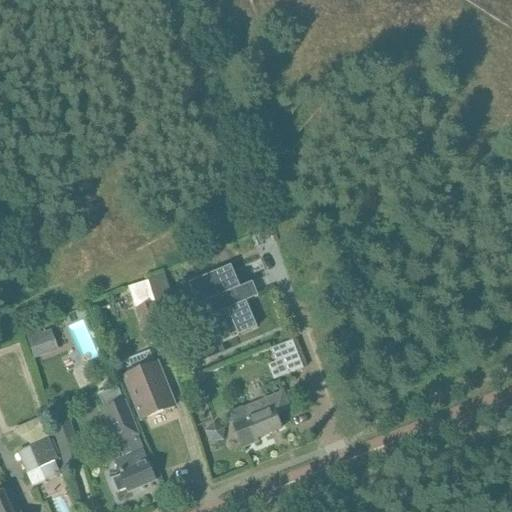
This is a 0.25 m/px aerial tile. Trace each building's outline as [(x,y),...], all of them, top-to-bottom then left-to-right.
[(231,266),(189,284),(198,306),(208,302),(214,316),(227,310),(238,336),(257,328),(246,302),(253,299),(248,285),(240,288),(233,271),(231,266)] [(166,276),(149,281),(155,302),(168,298),(172,297),(166,276)] [(155,302),(136,309),(148,346),(166,340),(155,302)] [(30,334),(35,359),(73,351),(68,326),(30,334)] [(292,341),(270,350),(275,363),(283,360),(289,375),(303,369),(292,341)] [(149,352),(122,363),(127,376),(123,377),(141,421),(175,407),(158,364),(154,365),(149,352)] [(219,374),(185,386),(204,439),(221,433),(208,399),(226,393),(219,374)] [(118,388),(100,395),(105,409),(104,410),(118,443),(117,444),(123,458),(115,462),(121,476),(112,480),(118,493),(127,489),(128,493),(155,482),(143,452),(144,452),(138,436),(124,402),(123,402),(118,388)] [(242,408),(230,413),(235,425),(234,426),(243,448),(258,442),(257,439),(281,429),(274,411),(289,405),(283,392),(243,409),(242,408)] [(64,402),(48,407),(59,444),(76,439),(64,402)] [(40,469),(27,474),(32,487),(60,475),(55,462),(58,461),(49,438),(30,446),(40,469)] [(0,494),(0,511),(19,511),(16,504),(11,496),(5,492),(0,494)] [(48,501),(54,511),(74,511),(63,492),(48,501)]
